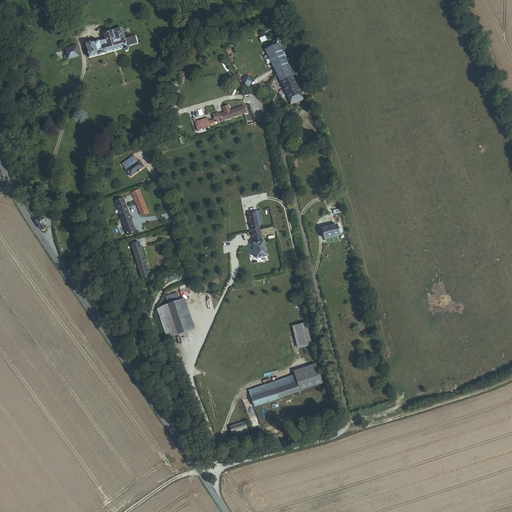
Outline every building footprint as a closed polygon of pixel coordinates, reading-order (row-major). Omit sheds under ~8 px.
[(84,44),(90,60),(123,47),(125,51),(126,51),(129,50),(128,48),(138,44),(135,36),(125,40),(121,28),(103,35),(105,40),(92,45),(91,41),(84,44)] [(281,82),(292,76),(278,44),(267,50),(281,82)] [(68,59),(79,56),(76,47),(66,50),(68,59)] [(289,99),(300,94),(292,76),(281,82),(289,99)] [(289,99),(292,106),(303,100),(300,94),(289,99)] [(222,121),(247,113),(245,106),(220,114),(219,113),(213,115),(215,120),(221,118),(222,121)] [(197,131),(210,127),(208,118),(195,122),(197,131)] [(124,171),(128,178),(142,168),(137,161),(135,162),(132,157),(120,166),(124,171)] [(141,216),(148,213),(139,191),(132,193),(141,216)] [(128,235),(136,232),(123,198),(115,201),(128,235)] [(254,244),(263,242),(259,224),(256,212),(256,211),(248,213),(254,244)] [(44,225),(46,224),(46,220),(42,218),(41,218),(36,221),(42,231),(43,230),(44,231),(47,229),(44,225)] [(325,239),(340,236),(339,234),(338,229),(337,225),(322,229),(325,239)] [(257,259),(268,257),(265,242),(263,242),(254,244),(257,259)] [(139,243),(136,244),(131,246),(142,279),(150,276),(139,243)] [(180,301),(178,295),(166,299),(168,305),(180,301)] [(185,299),(180,301),(190,331),(195,329),(185,299)] [(168,305),(178,335),(190,331),(180,301),(168,305)] [(167,338),(178,335),(168,305),(163,306),(167,338)] [(296,324),(301,346),(311,344),(306,322),(296,324)] [(292,325),(298,347),(301,346),(296,324),(292,325)] [(316,366),(294,373),(296,377),(297,383),(300,392),(322,385),(316,366)] [(249,392),(251,398),(297,383),(296,377),(249,392)] [(300,392),(297,383),(251,398),(254,407),(300,392)] [(238,432),(252,427),(250,420),(235,425),(238,432)]
